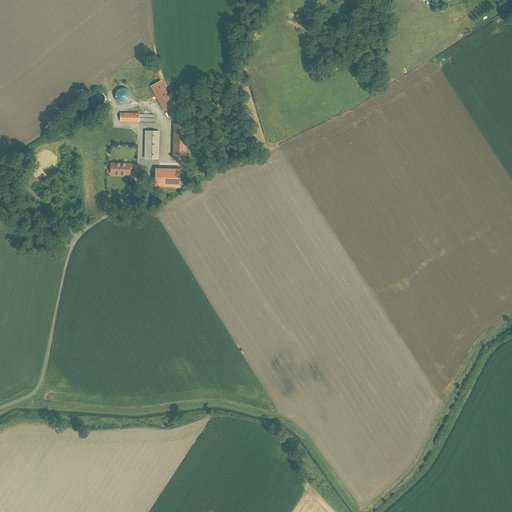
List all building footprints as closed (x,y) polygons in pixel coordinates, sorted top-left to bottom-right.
[(174,105),(160,80),(149,86),(163,111),(174,105)] [(116,91),(115,94),(115,97),(116,99),(118,101),(120,103),(123,103),(125,103),(128,102),(130,100),(131,98),(131,95),(131,93),(130,90),(128,88),(125,87),(123,87),(120,88),(118,89),(116,91)] [(105,97),(105,96),(105,95),(104,93),(104,92),(103,91),(101,90),(100,90),(99,89),(98,89),(96,89),(95,90),(93,91),(92,92),(91,94),(91,95),(91,96),(91,98),(91,99),(92,101),(93,102),(94,102),(95,103),(97,103),(98,104),(100,103),(101,103),(102,102),(103,101),(104,100),(104,99),(105,97)] [(138,112),(119,112),(119,121),(138,120),(138,112)] [(173,124),(171,160),(185,160),(186,124),(173,124)] [(158,130),(146,130),(145,158),(157,158),(158,130)] [(137,144),(116,144),(116,158),(137,158),(137,144)] [(185,176),(185,165),(158,165),(158,175),(185,176)]
